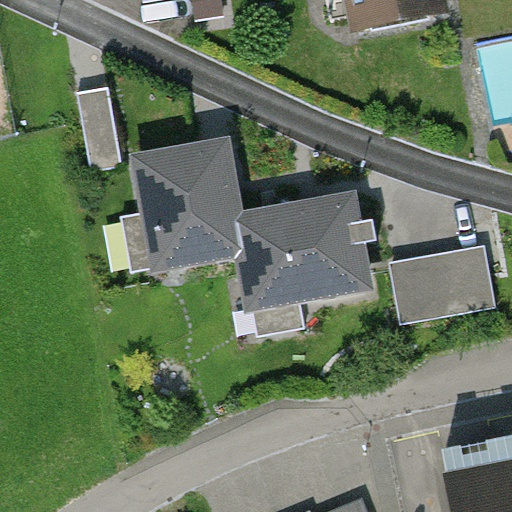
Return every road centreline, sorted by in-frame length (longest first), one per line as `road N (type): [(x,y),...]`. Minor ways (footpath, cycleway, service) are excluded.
road 1 (residential): [(511,191),(337,134),(36,0)]
road 2 (residential): [(93,511),(300,413),(511,365)]
